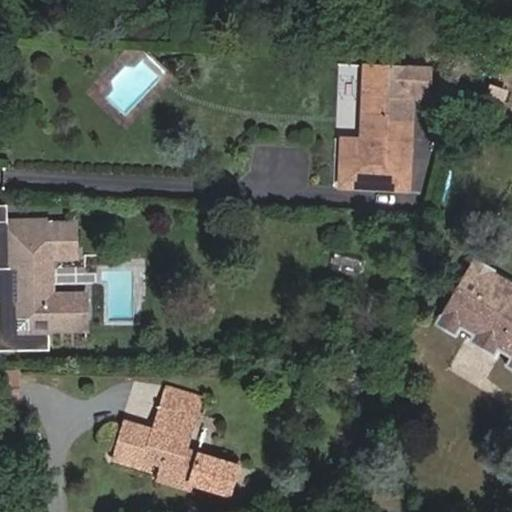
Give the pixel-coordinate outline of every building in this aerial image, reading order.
[(359,68),(357,91),(353,143),(334,142),(331,188),(394,192),(402,94),(422,95),(423,72),(359,68)] [(41,305),(42,266),(70,267),(71,233),(43,233),(43,228),(10,227),(9,274),(0,274),(0,356),(78,359),(79,306),(41,305)] [(511,296),(490,285),(495,275),(475,264),(442,331),(460,343),(467,333),(482,340),(506,352),(511,355),(511,296)] [(511,283),(495,275),(490,285),(511,296),(511,283)] [(506,352),(482,340),(475,350),(501,363),(506,352)] [(355,354),(340,355),(340,373),(355,373),(355,354)] [(22,387),(0,384),(0,413),(20,415),(22,387)] [(170,398),(163,415),(196,425),(201,407),(170,398)] [(186,457),(196,425),(163,415),(154,438),(125,429),(115,463),(152,474),(156,467),(166,469),(164,478),(196,488),(231,499),(241,473),(186,457)] [(196,488),(164,478),(161,489),(191,498),(196,488)]
